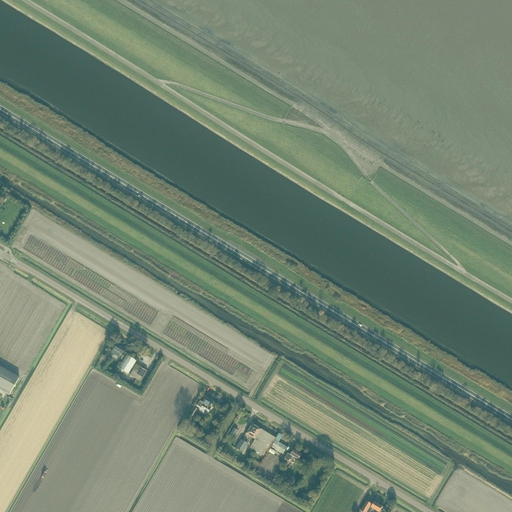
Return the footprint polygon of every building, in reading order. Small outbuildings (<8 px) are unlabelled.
[(118,342),(111,353),(120,358),(125,349),(121,346),(121,345),(118,342)] [(124,361),(119,368),(128,374),(134,364),(136,361),(127,356),(124,361)] [(136,365),(130,376),(137,380),(134,384),(138,387),(141,382),(147,371),(136,365)] [(0,389),(9,395),(19,378),(0,366),(0,389)] [(211,407),(210,407),(213,402),(205,397),(202,402),(200,401),(197,406),(200,408),(201,406),(209,411),(211,407)] [(252,423),(245,434),(255,440),(261,429),(252,423)] [(233,438),(238,431),(234,428),(229,436),(233,438)] [(255,440),(250,448),(265,457),(271,447),(275,440),(276,438),(261,429),(255,440)] [(248,444),(241,440),(236,449),(243,453),(248,444)] [(287,447),(275,440),(271,447),(283,454),(287,447)] [(290,455),(288,454),(284,459),(288,461),(289,460),(290,460),(292,457),(294,458),(294,459),(294,460),(296,461),(297,461),(297,460),(298,460),(301,455),(293,450),(290,455)] [(246,468),(250,470),(255,461),(251,459),(246,468)] [(362,511),(367,511),(372,504),(367,501),(361,511),(362,511)] [(372,504),(367,511),(370,511),(372,509),(378,511),(379,511),(383,507),(375,502),(373,505),(372,504)]
